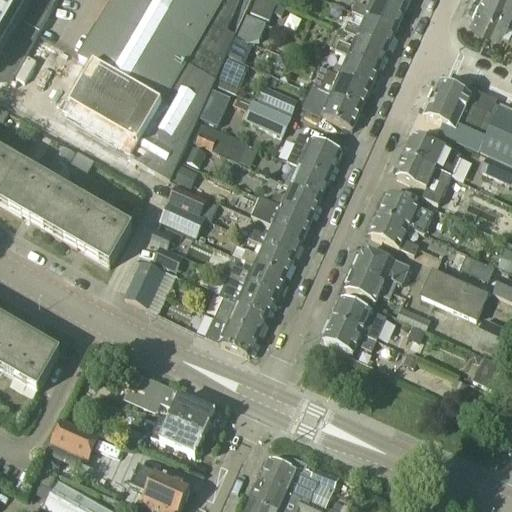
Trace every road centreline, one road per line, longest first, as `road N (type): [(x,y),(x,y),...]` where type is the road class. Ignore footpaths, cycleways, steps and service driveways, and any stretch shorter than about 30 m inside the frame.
road 1 (residential): [(263,406),(426,53)]
road 2 (unclassified): [(263,406),(0,268)]
road 3 (unclassified): [(500,511),(263,406)]
